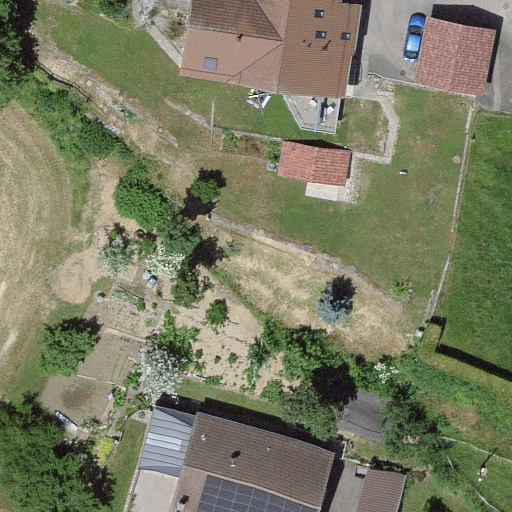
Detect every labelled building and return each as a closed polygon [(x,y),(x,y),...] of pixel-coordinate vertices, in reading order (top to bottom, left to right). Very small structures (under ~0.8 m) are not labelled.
[(305,0),(194,0),(185,70),(341,91),(352,6),(305,0)] [(430,22),(418,80),(482,93),(494,35),(430,22)] [(349,153),(284,144),(280,174),(345,182),(349,153)] [(201,419),(176,511),(317,511),(333,453),(201,419)] [(397,511),(405,479),(368,470),(357,511),(397,511)]
